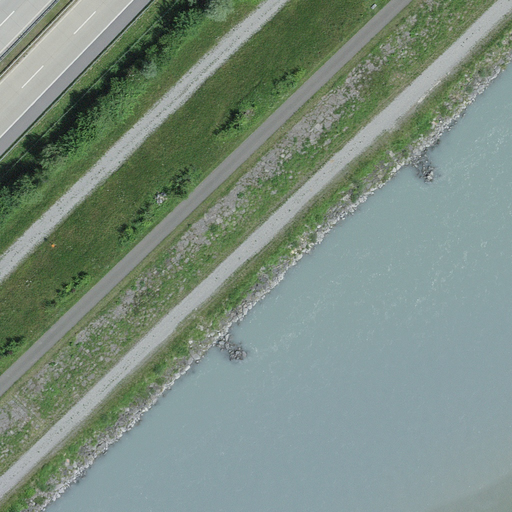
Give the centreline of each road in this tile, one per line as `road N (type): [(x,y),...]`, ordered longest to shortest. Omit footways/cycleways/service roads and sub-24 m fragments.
road 1 (track): [(0,493),(511,3)]
road 2 (track): [(402,0),(0,387)]
road 3 (track): [(285,0),(69,217)]
road 4 (motorway): [(0,111),(109,0)]
